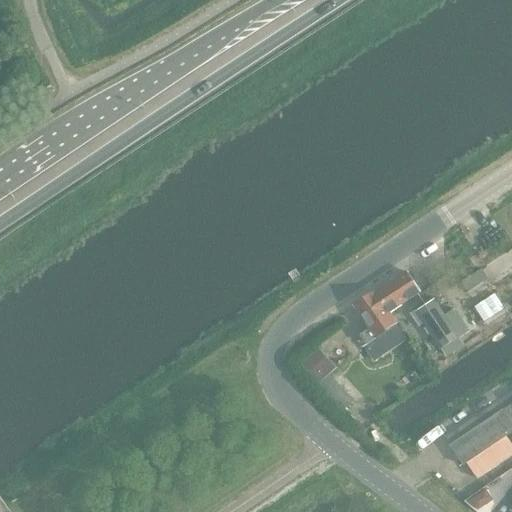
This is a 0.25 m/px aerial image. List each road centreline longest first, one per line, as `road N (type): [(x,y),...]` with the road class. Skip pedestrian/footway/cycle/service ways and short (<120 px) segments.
road 1 (unclassified): [(416,511),(286,400),(269,364),(277,336),(309,309),(511,173)]
road 2 (secondary): [(0,226),(342,0)]
road 3 (secondary): [(278,0),(0,182)]
